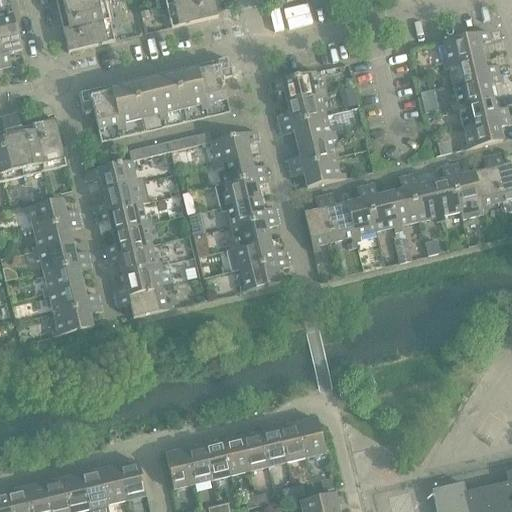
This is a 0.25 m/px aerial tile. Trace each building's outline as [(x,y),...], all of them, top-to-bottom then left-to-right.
[(54,0),(68,55),(114,44),(103,0),(54,0)] [(163,0),(171,30),(217,19),(212,0),(163,0)] [(8,57),(21,54),(12,15),(7,16),(8,21),(0,22),(0,62),(2,71),(11,69),(8,57)] [(479,46),(490,44),(488,34),(442,44),(447,63),(442,64),(443,68),(481,59),(479,46)] [(481,59),(443,68),(444,72),(448,71),(452,88),(498,77),(496,69),(484,71),(481,59)] [(227,61),(195,68),(206,115),(228,110),(221,81),(231,79),(227,61)] [(195,68),(174,73),(185,120),(206,115),(195,68)] [(174,73),(152,79),(163,125),(185,120),(174,73)] [(315,75),(269,86),(271,95),(283,93),(286,105),(325,96),(324,92),(319,93),(315,75)] [(456,105),(452,106),(453,110),(491,101),(488,89),(500,86),(498,77),(452,88),(456,105)] [(152,79),(131,84),(142,130),(163,125),(152,79)] [(131,84),(109,89),(121,135),(142,130),(131,84)] [(109,89),(78,96),(82,114),(92,112),(99,140),(121,135),(109,89)] [(321,101),(326,100),(325,96),(286,105),(289,117),(277,120),(279,129),(325,118),(321,101)] [(491,101),(453,110),(454,114),(458,113),(462,130),(508,119),(506,111),(494,113),(491,101)] [(53,116),(51,108),(41,111),(43,119),(53,116)] [(17,116),(9,118),(23,179),(44,174),(33,127),(20,130),(17,116)] [(0,123),(3,135),(0,135),(0,176),(2,184),(23,179),(9,118),(0,120),(0,123)] [(325,118),(279,129),(281,137),(293,135),(296,147),(335,138),(334,134),(329,135),(325,118)] [(511,118),(508,119),(462,130),(466,147),(462,148),(463,153),(502,144),(498,130),(511,127),(511,118)] [(55,122),(33,127),(44,174),(66,169),(55,122)] [(210,144),(210,145),(214,162),(210,164),(210,168),(249,158),(246,146),(258,143),(255,133),(210,144)] [(208,135),(195,138),(197,148),(210,145),(210,144),(208,135)] [(195,138),(181,141),(184,151),(197,148),(195,138)] [(335,160),(331,143),(336,142),(335,138),(296,147),(299,159),(287,162),(289,171),(335,160)] [(181,141),(168,144),(170,154),(184,151),(181,141)] [(168,144),(155,147),(157,157),(170,154),(168,144)] [(155,147),(141,150),(144,161),(157,157),(155,147)] [(141,150),(128,154),(130,163),(131,164),(144,161),(141,150)] [(491,159),(502,204),(511,201),(511,166),(502,168),(499,157),(491,159)] [(249,158),(210,168),(211,172),(216,171),(220,188),(266,177),(264,168),(252,171),(249,158)] [(485,208),(502,204),(491,159),(482,161),(485,172),(473,175),(482,214),(486,213),(485,208)] [(335,160),(289,171),(291,179),(303,177),(306,190),(345,181),(344,176),(339,177),(335,160)] [(135,182),(131,164),(130,163),(85,174),(87,184),(99,181),(102,194),(144,184),(144,183),(140,184),(139,180),(135,182)] [(483,217),(482,214),(473,175),(460,178),(457,167),(449,169),(460,214),(462,222),(483,217)] [(449,169),(440,171),(443,182),(431,185),(440,224),(444,223),(443,218),(460,214),(449,169)] [(256,188),(268,185),(266,177),(220,188),(214,189),(219,210),(259,200),(256,188)] [(416,177),(407,179),(418,224),(435,220),(436,225),(440,224),(431,185),(418,188),(416,177)] [(401,192),(389,195),(398,234),(402,233),(401,228),(418,224),(407,179),(398,181),(401,192)] [(105,206),(93,209),(95,217),(149,205),(144,184),(102,194),(105,206)] [(374,187),(365,189),(376,234),(393,230),(394,235),(398,234),(389,195),(376,198),(374,187)] [(359,202),(347,205),(356,244),(360,243),(359,238),(376,234),(365,189),(356,191),(359,202)] [(356,244),(347,205),(334,208),(332,197),(323,199),(334,244),(351,240),(352,245),(356,244)] [(317,212),(303,216),(313,254),(318,253),(317,248),(334,244),(323,199),(314,201),(317,212)] [(259,200),(219,210),(221,210),(222,214),(226,213),(230,230),(276,219),(274,210),(262,213),(259,200)] [(61,202),(23,211),(24,216),(29,215),(33,232),(78,221),(76,213),(64,215),(61,202)] [(145,224),(141,207),(149,205),(95,217),(97,226),(109,223),(112,236),(150,226),(149,222),(145,224)] [(196,256),(209,255),(205,213),(192,214),(196,256)] [(230,230),(234,247),(230,248),(231,252),(269,242),(266,230),(278,227),(276,219),(230,230)] [(37,249),(32,250),(33,254),(72,245),(69,233),(80,230),(78,221),(33,232),(37,249)] [(150,226),(112,236),(115,248),(103,251),(105,259),(151,249),(147,232),(151,231),(150,226)] [(269,242),(231,252),(226,253),(231,274),(240,272),(286,261),(284,252),(272,255),(269,242)] [(406,242),(400,244),(405,265),(411,264),(406,242)] [(435,243),(424,245),(427,258),(438,256),(435,243)] [(400,244),(393,246),(398,267),(405,265),(400,244)] [(72,245),(33,254),(34,259),(39,257),(43,274),(88,263),(86,255),(74,257),(72,245)] [(151,249),(105,259),(107,268),(119,265),(122,278),(160,268),(159,264),(155,266),(151,249)] [(286,261),(240,272),(244,289),(240,290),(241,295),(279,286),(276,272),(288,269),(286,261)] [(47,291),(42,292),(43,296),(82,287),(79,275),(90,272),(88,263),(43,274),(47,291)] [(122,278),(125,290),(113,293),(115,301),(161,291),(157,274),(161,273),(160,268),(122,278)] [(194,270),(184,272),(187,282),(196,280),(194,270)] [(7,271),(2,272),(5,283),(16,281),(15,276),(7,271)] [(98,305),(96,297),(84,300),(82,287),(43,296),(44,300),(49,299),(53,316),(98,305)] [(161,291),(115,301),(117,310),(129,307),(132,321),(171,312),(170,307),(165,308),(161,291)] [(53,316),(57,333),(52,334),(53,340),(92,330),(89,317),(100,314),(98,305),(53,316)] [(296,426),(305,461),(324,456),(316,421),(296,426)] [(296,426),(278,430),(286,465),(305,461),(296,426)] [(278,430),(259,435),(267,469),(286,465),(278,430)] [(259,435),(240,439),(249,474),(267,469),(259,435)] [(240,439),(222,444),(230,478),(249,474),(240,439)] [(222,444),(203,448),(211,483),(230,478),(222,444)] [(203,448),(184,453),(193,487),(211,483),(203,448)] [(184,453),(164,457),(173,492),(193,487),(184,453)] [(117,469),(126,503),(145,498),(137,464),(117,469)] [(117,469),(99,473),(107,508),(126,503),(117,469)] [(99,473),(80,477),(88,511),(107,511),(107,508),(99,473)] [(511,511),(511,473),(505,475),(507,484),(465,495),(463,485),(431,492),(434,503),(435,511),(511,511)] [(88,511),(80,477),(61,482),(68,511),(88,511)] [(330,481),(320,483),(322,494),(333,491),(330,481)] [(68,511),(61,482),(43,486),(48,511),(68,511)] [(48,511),(43,486),(24,491),(29,511),(48,511)] [(292,490),(294,500),(305,498),(302,487),(292,490)] [(292,490),(282,492),(284,503),(294,500),(292,490)] [(29,511),(24,491),(5,495),(9,511),(29,511)] [(2,496),(0,496),(0,511),(9,511),(5,495),(2,496)] [(254,499),(257,509),(267,507),(265,496),(254,499)] [(337,511),(334,496),(299,504),(301,511),(337,511)] [(254,499),(244,501),(247,511),(257,509),(254,499)]
